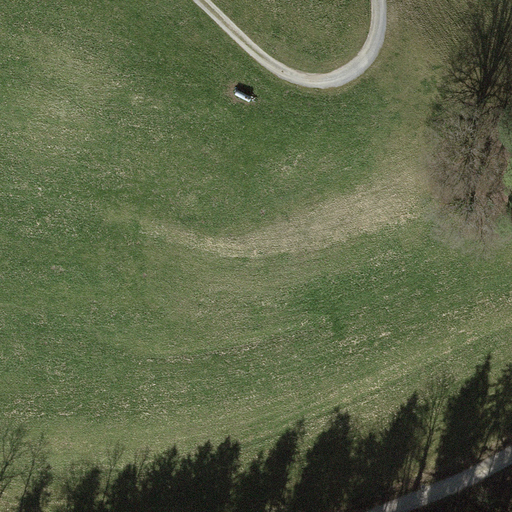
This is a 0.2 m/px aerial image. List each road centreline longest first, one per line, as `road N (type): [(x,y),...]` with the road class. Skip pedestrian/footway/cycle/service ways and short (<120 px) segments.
road 1 (track): [(201,0),(272,66),(315,82),(365,61),(376,45),(378,0)]
road 2 (track): [(511,454),(385,511)]
